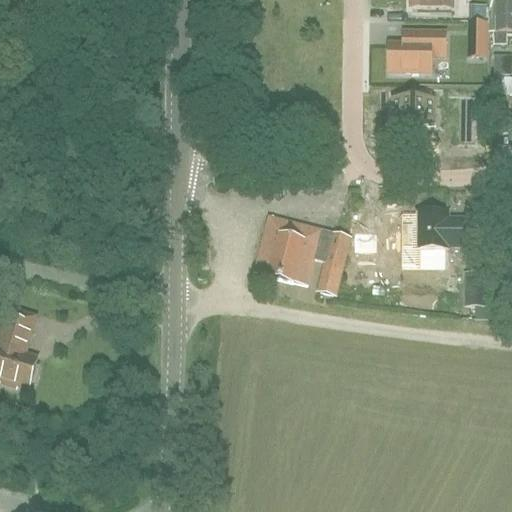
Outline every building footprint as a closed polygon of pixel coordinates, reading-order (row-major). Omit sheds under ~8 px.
[(7,0),(8,1),(15,8),(29,8),(36,2),(36,0),(7,0)] [(412,0),(412,11),(451,11),(451,0),(412,0)] [(511,33),(511,3),(497,4),(496,34),(511,33)] [(447,33),(403,33),(403,45),(388,45),(387,78),(433,78),(434,62),(447,62),(447,33)] [(506,36),(493,35),(492,48),(506,48),(506,36)] [(491,111),(505,111),(505,104),(505,97),(511,97),(511,80),(505,81),(505,82),(491,82),(491,111)] [(431,127),(432,100),(390,99),(389,127),(431,127)] [(447,214),(418,214),(418,251),(435,251),(436,254),(442,254),(444,251),(448,251),(448,248),(480,248),(480,222),(447,222),(447,214)] [(323,235),(323,234),(270,220),(255,276),(269,280),(269,281),(294,287),(294,286),(308,290),(315,263),(326,266),(319,295),(336,299),(351,241),(334,237),(333,238),(323,235)] [(378,233),(354,233),(354,256),(378,256),(378,233)] [(467,310),(484,310),(483,276),(467,276),(467,310)] [(17,388),(28,392),(29,386),(32,385),(37,370),(35,367),(37,361),(21,356),(24,349),(25,349),(26,349),(27,348),(28,347),(36,320),(10,312),(0,342),(0,382),(1,383),(0,386),(16,391),(17,388)] [(73,475),(61,472),(56,488),(69,491),(73,475)]
